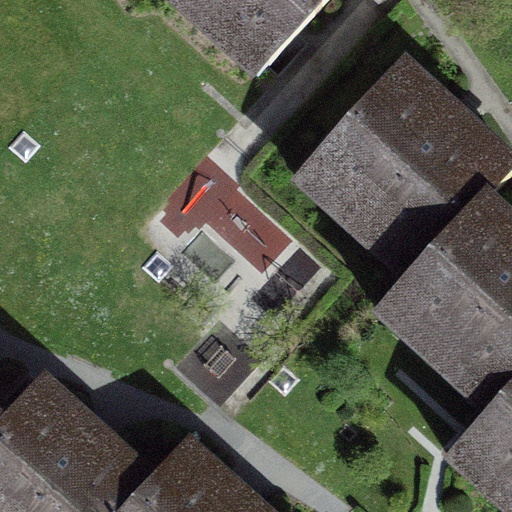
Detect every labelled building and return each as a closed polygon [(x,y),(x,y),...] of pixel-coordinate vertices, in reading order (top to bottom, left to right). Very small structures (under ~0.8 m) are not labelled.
[(196,0),(270,66),(328,0),(196,0)] [(310,170),(422,272),(483,204),(511,173),(511,170),(457,121),(401,70),(310,170)] [(391,305),(502,406),(511,394),(511,230),(483,204),(422,272),(391,305)] [(41,387),(2,431),(0,433),(0,511),(130,511),(153,487),(93,433),(41,387)] [(511,394),(502,406),(463,449),(508,490),(502,497),(511,505),(511,394)] [(187,450),(153,487),(130,511),(256,511),(240,498),(187,450)]
